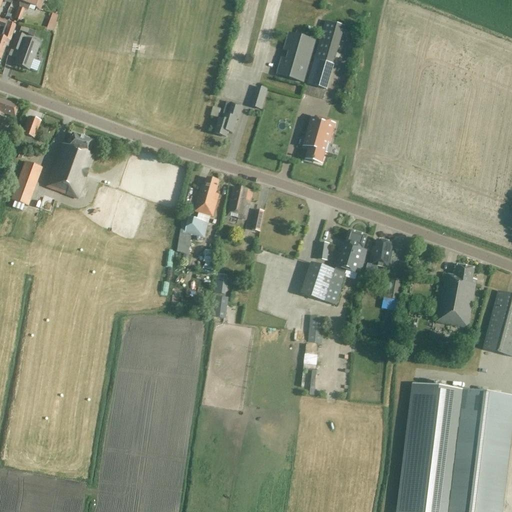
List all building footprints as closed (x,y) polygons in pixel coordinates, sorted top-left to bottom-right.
[(15,0),(19,1),(18,8),(14,19),(17,20),(24,0),(15,0)] [(20,21),(24,11),(27,12),(29,5),(35,7),(37,0),(24,0),(17,20),(20,21)] [(62,9),(57,25),(63,27),(69,11),(62,9)] [(6,22),(0,19),(0,26),(6,29),(3,38),(0,37),(0,59),(0,60),(7,40),(10,41),(15,25),(6,22)] [(53,32),(56,24),(49,21),(46,31),(53,32)] [(327,90),(344,27),(325,21),(308,84),(327,90)] [(33,37),(35,32),(21,27),(19,31),(28,34),(27,35),(33,37)] [(16,34),(11,49),(18,52),(13,65),(29,70),(35,54),(39,45),(25,40),(25,37),(16,34)] [(304,84),(316,42),(288,34),(283,51),(288,52),(286,60),(281,59),(276,76),(304,84)] [(257,87),(251,108),(261,111),(268,90),(257,87)] [(0,122),(3,114),(14,118),(18,106),(0,100),(0,122)] [(242,107),(229,103),(224,121),(220,120),(215,135),(225,138),(227,132),(232,134),(236,120),(238,121),(242,107)] [(40,123),(28,118),(19,141),(31,146),(40,123)] [(303,148),(309,149),(306,160),(321,164),(324,153),(326,154),(334,124),(312,118),(303,148)] [(92,142),(72,134),(67,147),(61,144),(45,188),(78,199),(93,156),(88,154),(92,142)] [(0,188),(8,158),(0,155),(0,188)] [(24,162),(10,200),(27,207),(41,168),(24,162)] [(200,193),(194,213),(213,218),(219,196),(215,195),(219,182),(207,179),(205,186),(203,185),(201,193),(200,193)] [(232,187),(226,216),(245,220),(251,192),(232,187)] [(42,210),(47,198),(40,195),(33,212),(31,211),(27,221),(41,227),(47,212),(42,210)] [(271,226),(275,206),(267,204),(262,224),(271,226)] [(260,233),(264,212),(256,211),(252,231),(260,233)] [(4,242),(15,246),(26,216),(14,212),(4,242)] [(181,228),(182,229),(178,247),(177,253),(186,255),(189,255),(192,236),(204,239),(208,223),(189,219),(183,217),(181,228)] [(312,264),(302,295),(336,306),(345,275),(344,275),(346,271),(359,275),(367,251),(363,250),(367,237),(349,231),(345,244),(342,243),(341,246),(342,247),(341,249),(340,248),(335,267),(336,267),(335,272),(312,264)] [(373,248),(371,265),(389,270),(393,253),(391,252),(392,244),(377,241),(376,248),(373,248)] [(320,243),(317,260),(326,262),(329,244),(320,243)] [(435,322),(467,328),(476,281),(472,280),(474,269),(457,266),(455,277),(444,275),(435,322)] [(404,270),(403,276),(411,278),(413,271),(404,270)] [(391,280),(387,299),(383,298),(381,309),(397,312),(399,301),(398,301),(402,281),(391,280)] [(483,350),(511,357),(511,295),(498,292),(483,350)] [(214,298),(212,318),(224,320),(227,299),(214,298)] [(382,313),(382,321),(392,321),(392,313),(382,313)] [(310,317),(307,343),(322,345),(324,318),(310,317)] [(500,511),(511,428),(511,397),(463,392),(414,386),(404,466),(398,511),(500,511)]
